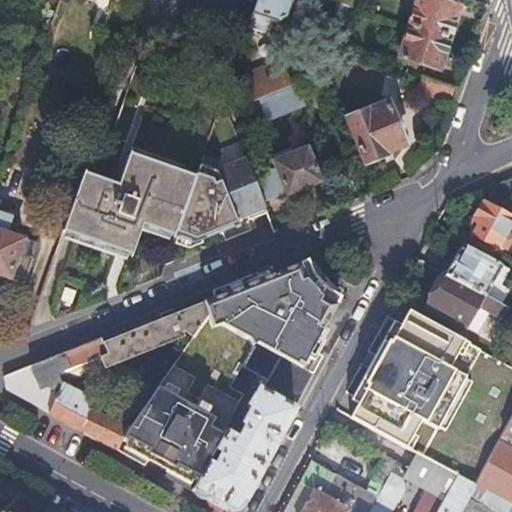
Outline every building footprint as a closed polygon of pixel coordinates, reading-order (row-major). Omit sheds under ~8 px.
[(257,0),(248,27),(264,33),(269,18),(274,19),(273,22),(279,24),(289,21),(287,15),(291,0),(257,0)] [(338,0),(337,4),(349,8),(351,0),(338,0)] [(431,0),(417,0),(409,27),(447,40),(458,9),(431,0)] [(349,8),(337,4),(332,19),(345,23),(349,8)] [(348,33),(329,27),(324,44),(343,50),(348,33)] [(447,40),(409,27),(399,57),(437,70),(447,40)] [(245,86),(237,89),(243,104),(290,85),(284,70),(260,80),(260,66),(241,74),(245,86)] [(457,89),(422,77),(417,92),(452,103),(457,89)] [(291,90),(258,103),(265,120),(298,106),(291,90)] [(404,144),(387,104),(348,121),(364,161),(366,160),(368,165),(385,158),(383,154),(404,144)] [(242,127),(235,108),(227,111),(235,131),(242,127)] [(178,234),(198,175),(130,152),(123,174),(89,162),(65,230),(136,254),(146,223),(178,234)] [(254,177),(263,200),(286,192),(287,195),(318,183),(306,153),(293,158),(291,152),(274,158),(275,169),(254,177)] [(263,200),(254,177),(246,157),(214,171),(201,166),(198,175),(178,234),(177,236),(188,240),(212,231),(210,224),(221,220),(224,227),(248,217),(246,213),(252,211),(253,215),(267,210),(263,200)] [(511,217),(482,201),(471,222),(477,225),(472,235),(498,249),(511,222),(511,217)] [(0,274),(10,278),(8,283),(24,288),(39,244),(7,234),(12,217),(0,213),(0,274)] [(210,224),(212,231),(224,227),(221,220),(210,224)] [(462,244),(446,273),(485,294),(500,265),(462,244)] [(247,339),(313,375),(323,356),(314,350),(332,317),(316,308),(298,267),(244,289),(204,305),(208,318),(211,330),(225,327),(247,339)] [(485,294),(446,273),(445,275),(441,273),(436,274),(431,284),(432,288),(436,291),(430,305),(477,331),(488,311),(499,317),(506,306),(485,294)] [(103,345),(106,351),(96,355),(102,370),(183,336),(181,331),(186,330),(193,342),(208,318),(204,305),(175,317),(173,311),(160,316),(163,322),(115,341),(103,345)] [(511,420),(511,366),(406,310),(397,326),(350,417),(405,447),(406,448),(418,454),(459,476),(476,486),(504,435),(508,428),(511,420)] [(297,405),(313,375),(247,339),(252,354),(244,369),(268,382),(265,388),(297,405)] [(7,390),(49,414),(64,386),(102,370),(96,355),(106,351),(103,345),(101,340),(91,344),(6,378),(7,390)] [(64,386),(49,414),(67,423),(83,431),(87,413),(96,395),(105,376),(102,373),(95,385),(90,383),(83,396),(64,386)] [(253,387),(238,378),(231,390),(246,399),(253,387)] [(158,389),(129,430),(118,451),(131,458),(146,466),(150,457),(163,464),(170,468),(165,476),(192,491),(224,433),(227,427),(158,389)] [(224,433),(192,491),(204,498),(229,511),(234,509),(242,508),(275,448),(295,410),(259,390),(250,407),(251,411),(244,423),(245,427),(238,439),(224,433)] [(87,413),(83,431),(99,440),(107,445),(118,451),(129,430),(114,422),(116,418),(105,411),(110,403),(96,395),(87,413)] [(476,486),(468,501),(487,511),(507,511),(511,503),(511,438),(504,435),(476,486)] [(383,486),(397,461),(385,454),(370,479),(383,486)] [(448,496),(459,476),(418,454),(410,468),(407,474),(432,487),(448,496)] [(476,486),(459,476),(448,496),(432,487),(418,511),(395,511),(407,492),(404,479),(407,474),(410,468),(397,461),(383,486),(376,500),(368,511),(462,511),(468,501),(476,486)] [(368,511),(376,500),(336,477),(312,465),(285,511),(368,511)] [(487,511),(468,501),(462,511),(487,511)]
